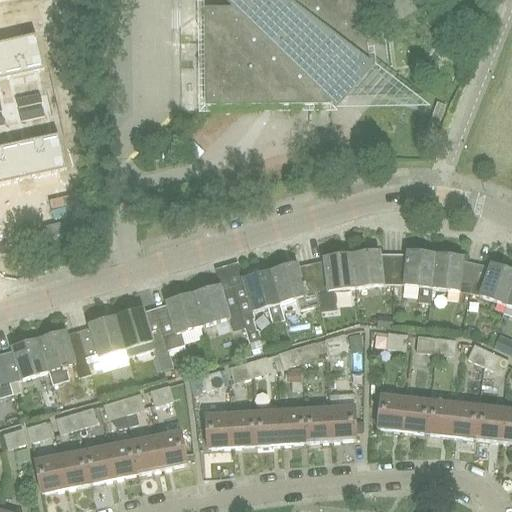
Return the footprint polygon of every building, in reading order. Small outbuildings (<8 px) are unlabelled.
[(370,61),(362,0),(365,0),(233,0),(237,3),(232,8),(207,8),(208,104),(332,104),(336,100),(341,104),(371,70),(366,65),(370,61)] [(28,40),(16,42),(23,78),(45,73),(37,38),(28,40)] [(3,45),(0,46),(0,66),(4,82),(23,78),(16,42),(3,45)] [(40,96),(28,99),(30,107),(42,104),(40,96)] [(28,99),(17,102),(18,109),(30,107),(28,99)] [(43,110),(31,113),(33,121),(45,118),(43,110)] [(31,113),(20,116),(21,124),(33,121),(31,113)] [(59,137),(38,142),(46,177),(59,174),(67,172),(59,137)] [(38,142),(18,147),(26,182),(33,180),(46,177),(38,142)] [(18,147),(0,150),(0,160),(6,186),(19,183),(26,182),(18,147)] [(396,288),(396,257),(382,257),(381,252),(354,256),(358,291),(396,288)] [(434,290),(437,256),(409,254),(408,257),(396,257),(396,288),(405,287),(422,288),(420,303),(432,304),(434,290)] [(358,291),(354,256),(326,260),(326,262),(313,265),(321,307),(322,314),(338,313),(336,293),(358,291)] [(471,295),(478,266),(464,262),(465,259),(437,256),(434,290),(460,292),(471,295)] [(321,307),(313,265),(300,268),(299,265),(272,273),(282,306),(298,302),(301,313),(321,307)] [(508,307),(511,296),(511,272),(492,266),(491,270),(478,266),(471,295),(482,297),(508,307)] [(282,306),(272,273),(245,281),(246,285),(235,288),(252,345),(260,343),(261,340),(259,332),(257,333),(254,322),(256,321),(254,315),(269,310),(274,326),(285,323),(281,307),(282,306)] [(250,346),(252,345),(235,288),(223,292),(222,288),(196,296),(205,329),(230,322),(234,335),(246,331),(250,346)] [(205,329),(196,296),(168,304),(169,308),(158,311),(170,353),(185,348),(181,336),(205,329)] [(170,353),(158,311),(146,314),(145,311),(118,319),(128,352),(152,345),(155,357),(170,353)] [(128,352),(118,319),(91,327),(92,330),(80,334),(89,363),(128,352)] [(409,337),(373,333),(372,345),(387,346),(387,352),(407,354),(409,337)] [(89,363),(80,334),(68,337),(67,334),(41,342),(54,387),(71,382),(67,370),(75,367),(80,381),(92,378),(88,364),(89,363)] [(326,342),(330,358),(350,351),(345,336),(326,342)] [(435,356),(436,340),(418,338),(417,354),(435,356)] [(458,342),(436,340),(435,356),(456,359),(458,342)] [(54,387),(41,342),(13,350),(14,353),(3,356),(12,386),(50,375),(54,387)] [(316,344),(296,350),(302,366),(321,360),(316,344)] [(486,369),(493,354),(476,346),(469,361),(486,369)] [(302,366),(296,350),(279,355),(283,371),(302,366)] [(510,363),(493,354),(486,369),(503,378),(510,363)] [(10,387),(12,386),(3,356),(0,357),(0,401),(13,398),(10,387)] [(267,358),(249,364),(253,380),(272,374),(267,358)] [(253,380),(249,364),(230,370),(235,386),(253,380)] [(192,382),(195,397),(226,388),(221,372),(192,382)] [(151,394),(156,409),(174,404),(170,388),(151,394)] [(127,418),(146,412),(141,397),(123,402),(127,418)] [(404,434),(407,400),(383,397),(379,431),(404,434)] [(428,436),(432,403),(407,400),(404,434),(428,436)] [(127,418),(123,402),(104,408),(109,423),(127,418)] [(453,439),(456,405),(432,403),(428,436),(453,439)] [(478,442),(481,408),(456,405),(453,439),(478,442)] [(357,408),(351,409),(332,410),(334,444),(359,442),(357,408)] [(502,444),(506,410),(481,408),(478,442),(502,444)] [(334,444),(332,410),(307,411),(309,445),(334,444)] [(511,410),(506,410),(502,444),(511,445),(511,410)] [(94,411),(74,416),(78,432),(98,427),(94,411)] [(309,445),(307,411),(282,413),(284,447),(309,445)] [(284,447),(282,413),(258,414),(260,448),(284,447)] [(260,448),(258,414),(233,416),(235,450),(260,448)] [(78,432),(74,416),(57,421),(61,437),(78,432)] [(235,450),(233,416),(208,417),(210,451),(235,450)] [(28,430),(32,446),(52,440),(47,425),(28,430)] [(23,432),(4,437),(9,453),(28,448),(23,432)] [(183,434),(158,439),(165,472),(190,467),(183,434)] [(165,472),(158,439),(134,444),(141,477),(165,472)] [(141,477),(134,444),(110,448),(116,482),(141,477)] [(116,482),(110,448),(85,453),(92,487),(116,482)] [(92,487),(85,453),(61,458),(68,492),(92,487)] [(68,492),(61,458),(37,463),(43,497),(68,492)]
